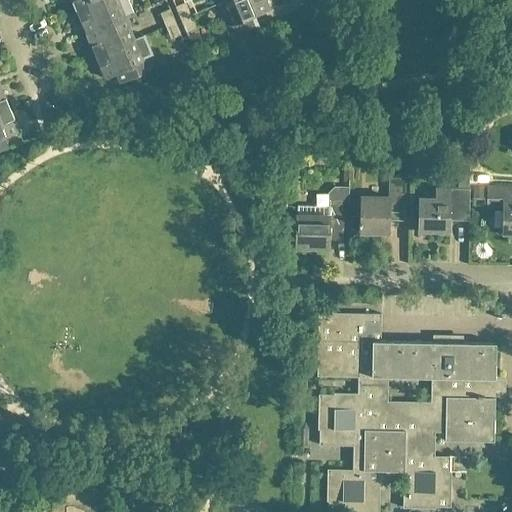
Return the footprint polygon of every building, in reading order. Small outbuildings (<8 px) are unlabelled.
[(103,0),(71,0),(77,12),(103,0)] [(124,18),(116,0),(103,0),(77,12),(86,34),(124,18)] [(119,0),(123,10),(149,0),(119,0)] [(265,0),(228,0),(222,3),(231,26),(270,10),(265,0)] [(190,16),(185,4),(175,8),(181,20),(190,16)] [(175,23),(170,10),(160,14),(165,27),(175,23)] [(196,29),(190,16),(181,20),(186,33),(196,29)] [(134,40),(124,18),(86,34),(96,57),(134,40)] [(180,36),(175,23),(165,27),(171,40),(180,36)] [(144,36),(134,40),(96,57),(105,79),(116,75),(119,83),(148,71),(143,59),(152,55),(144,36)] [(0,112),(10,109),(0,86),(0,112)] [(0,112),(0,153),(9,149),(4,138),(19,132),(10,109),(0,112)] [(469,221),(470,189),(469,189),(469,170),(458,170),(458,189),(451,188),(451,187),(436,187),(436,188),(436,197),(420,197),(419,230),(431,231),(431,234),(449,235),(449,220),(469,221)] [(405,221),(406,178),(389,177),(388,197),(361,197),(360,233),(389,233),(390,221),(405,221)] [(328,206),(297,205),(297,217),(293,217),(293,225),(297,225),(296,247),(329,248),(329,232),(343,232),(344,203),(348,203),(349,187),(334,187),(328,192),(328,206)] [(511,243),(511,188),(489,188),(474,188),(474,206),(486,206),(486,208),(505,209),(504,233),(509,233),(508,243),(511,243)] [(380,314),(371,314),(366,314),(317,313),(316,341),(316,376),(356,377),(356,395),(334,395),(334,394),(332,394),(332,395),(319,394),(319,395),(319,396),(321,396),(320,430),(318,430),(318,431),(320,431),(320,446),(321,446),(321,444),(353,445),(353,470),(326,470),(326,471),(328,471),(327,501),(325,501),(325,502),(327,502),(326,511),(376,511),(377,483),(402,483),(402,508),(404,508),(404,507),(431,508),(433,508),(433,509),(435,509),(435,508),(449,508),(450,507),(449,507),(448,507),(449,473),(450,473),(450,472),(449,472),(449,458),(447,458),(447,459),(436,459),(432,458),(431,458),(432,433),(433,433),(436,433),(444,434),(444,442),(445,442),(445,440),(493,441),(493,443),(494,443),(495,398),(490,398),(490,379),(495,380),(496,343),(431,342),(373,341),(373,329),(380,329),(380,314)]
